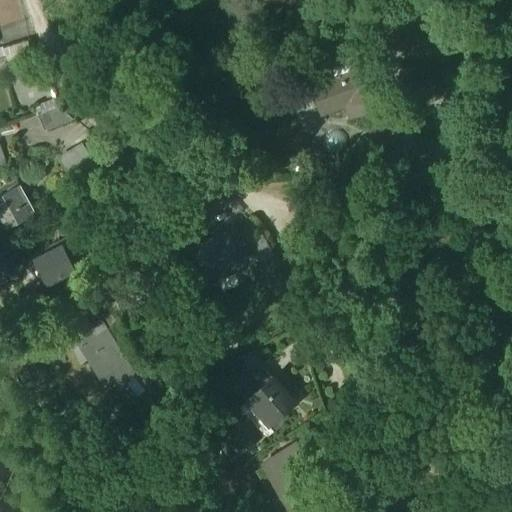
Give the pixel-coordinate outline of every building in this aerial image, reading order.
[(280,42),(285,55),(296,51),(291,38),(280,42)] [(9,60),(16,82),(38,76),(31,53),(9,60)] [(346,102),(350,114),(386,102),(377,78),(384,75),(380,66),(374,69),(371,61),(334,74),(329,61),(312,68),(317,81),(311,83),(321,111),(346,102)] [(38,111),(44,127),(73,116),(59,103),(38,111)] [(432,157),(455,167),(460,154),(437,144),(432,157)] [(52,174),(61,190),(80,178),(71,163),(52,174)] [(0,200),(0,210),(7,224),(24,216),(35,210),(20,183),(4,191),(7,197),(0,200)] [(0,228),(0,231),(1,233),(26,220),(24,216),(7,224),(0,228)] [(199,238),(209,268),(238,258),(228,228),(199,238)] [(41,269),(46,278),(62,269),(64,273),(78,266),(76,262),(79,261),(68,238),(34,255),(39,265),(37,265),(39,270),(41,269)] [(69,326),(105,383),(112,378),(121,372),(126,380),(136,373),(126,359),(105,326),(97,331),(92,335),(89,330),(92,329),(84,316),(69,326)] [(237,387),(246,396),(273,373),(264,364),(237,387)] [(154,396),(136,373),(126,380),(121,372),(112,378),(119,387),(123,384),(148,400),(154,396)] [(266,419),(267,420),(293,397),(273,373),(246,396),(247,398),(251,394),(270,415),(266,419)] [(247,398),(266,419),(270,415),(251,394),(247,398)] [(138,408),(146,418),(161,406),(154,396),(148,400),(138,408)] [(265,460),(273,473),(300,457),(301,458),(305,455),(296,440),(265,460)] [(273,473),(292,503),(318,486),(301,458),(300,457),(273,473)] [(230,469),(241,482),(250,475),(238,462),(230,469)]
